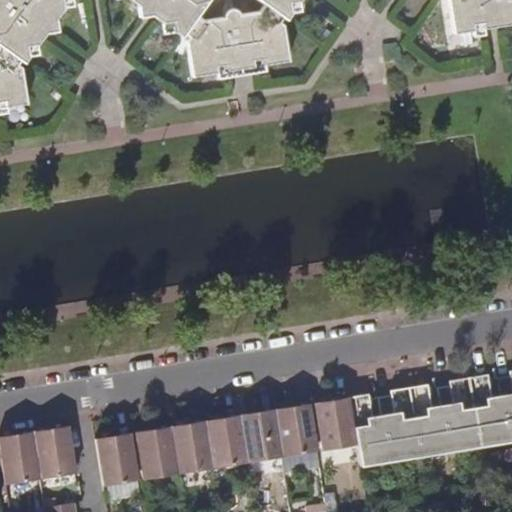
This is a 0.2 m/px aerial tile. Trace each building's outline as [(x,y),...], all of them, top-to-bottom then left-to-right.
[(0,0),(0,101),(3,101),(4,107),(24,104),(18,67),(14,65),(18,60),(22,62),(26,58),(24,46),(35,45),(40,37),(28,29),(36,17),(41,20),(53,19),(60,8),(59,0),(127,0),(134,5),(145,3),(147,0),(154,0),(162,5),(153,19),(159,23),(170,22),(172,32),(178,36),(181,33),(186,37),(184,39),(191,77),(215,73),(216,79),(225,77),(224,72),(223,63),(250,60),(251,68),(252,73),(263,71),(263,65),(286,62),(281,25),(277,22),(280,17),(284,19),(289,12),(288,3),(297,2),(298,0),(447,0),(453,35),(472,31),(471,25),(481,23),(480,9),(493,8),(495,27),(511,24),(511,0),(256,0),(263,5),(258,13),(238,15),(235,12),(232,11),(230,10),(227,11),(225,13),(221,18),(201,21),(194,16),(205,0),(0,0)] [(147,15),(153,19),(162,5),(154,0),(147,0),(145,3),(134,5),(137,17),(147,15)] [(482,28),(495,27),(493,8),(480,9),(481,23),(482,28)] [(54,32),(53,19),(41,20),(36,17),(28,29),(40,37),(44,33),(54,32)] [(224,72),(251,68),(250,60),(223,63),(224,72)] [(475,376),(478,391),(490,389),(488,373),(475,376)] [(511,386),(511,385),(510,375),(496,378),(500,402),(511,400),(511,386)] [(449,385),(451,395),(464,394),(461,378),(449,380),(449,385)] [(414,386),(417,401),(429,399),(427,384),(414,386)] [(452,403),(451,395),(449,385),(436,387),(440,412),(453,410),(452,403)] [(391,395),(393,406),(405,404),(402,388),(390,390),(391,395)] [(356,396),(359,411),(369,410),(367,394),(356,396)] [(394,412),(393,406),(391,395),(377,398),(380,422),(395,419),(394,412)] [(408,448),(410,458),(421,456),(420,447),(466,439),(468,448),(482,446),(480,437),(511,431),(511,400),(500,402),(493,402),(492,396),(485,398),(486,405),(461,408),(460,402),(452,403),(453,410),(440,412),(431,414),(430,406),(425,407),(425,414),(401,418),(400,411),(394,412),(395,419),(380,422),(372,423),(372,416),(365,418),(366,424),(354,425),(357,444),(359,457),(408,448)] [(324,449),(357,444),(354,425),(349,397),(317,402),(324,449)] [(284,455),(318,449),(311,403),(277,408),(284,455)] [(250,461),(284,455),(277,408),(242,414),(250,461)] [(214,466),(250,461),(242,414),(206,420),(214,466)] [(180,472),(214,466),(206,420),(172,426),(180,472)] [(38,478),(75,471),(68,425),(31,432),(38,478)] [(145,478),(180,472),(172,426),(138,431),(145,478)] [(482,446),(511,440),(511,431),(480,437),(482,446)] [(0,456),(5,484),(38,478),(31,432),(0,436),(0,456)] [(106,484),(139,479),(131,432),(98,438),(106,484)] [(421,456),(468,448),(466,439),(420,447),(421,456)] [(360,465),(410,458),(408,448),(359,457),(360,465)] [(109,499),(142,494),(139,479),(106,484),(109,499)] [(75,511),(74,503),(43,508),(43,511),(75,511)]
